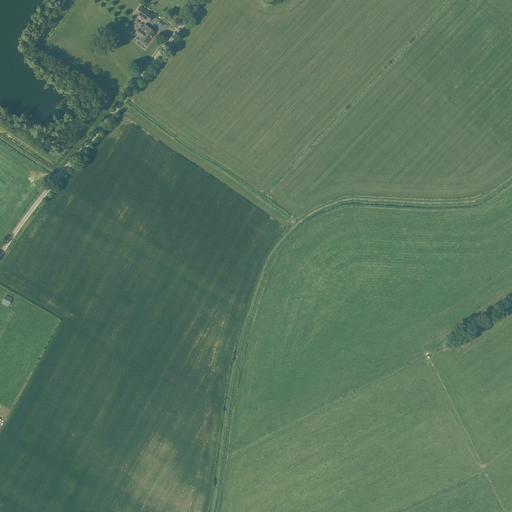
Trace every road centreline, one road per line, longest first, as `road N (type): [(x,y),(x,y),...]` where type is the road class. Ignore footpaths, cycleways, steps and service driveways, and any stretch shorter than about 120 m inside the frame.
road 1 (unclassified): [(0,254),(201,0)]
road 2 (track): [(300,218),(265,264),(244,318),(210,511)]
